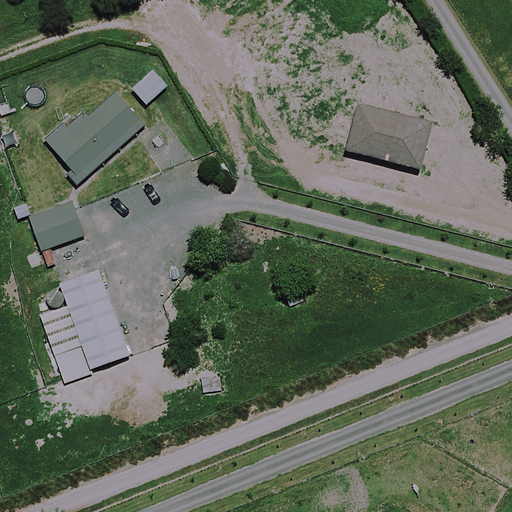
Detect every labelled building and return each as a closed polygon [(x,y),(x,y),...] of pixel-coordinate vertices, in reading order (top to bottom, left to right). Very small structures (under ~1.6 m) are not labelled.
[(215,137),(189,82),(176,88),(203,143),(215,137)] [(89,120),(83,114),(68,128),(65,125),(45,144),(70,171),(66,175),(79,190),(135,139),(141,145),(153,134),(116,95),(89,120)] [(26,107),(23,100),(0,108),(0,138),(13,134),(10,126),(36,115),(32,105),(26,107)] [(41,252),(32,255),(37,269),(45,266),(47,271),(96,254),(79,204),(30,221),(41,252)] [(73,377),(74,380),(131,360),(99,272),(44,291),(52,314),(59,311),(65,330),(74,327),(81,347),(64,353),(73,377)] [(74,380),(73,377),(47,386),(52,400),(64,395),(66,400),(79,395),(74,380)] [(135,396),(130,380),(99,389),(104,406),(135,396)] [(109,423),(95,426),(100,444),(113,441),(109,423)]
